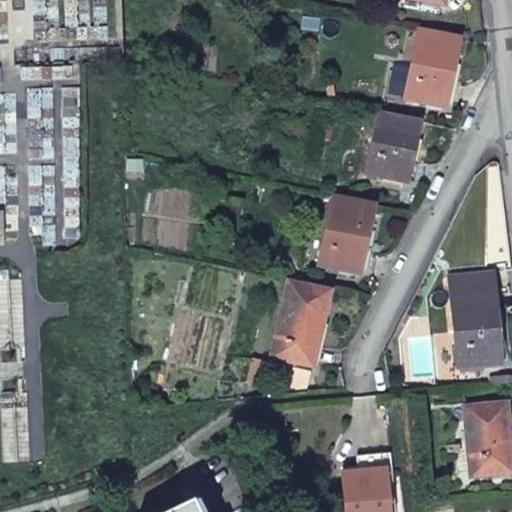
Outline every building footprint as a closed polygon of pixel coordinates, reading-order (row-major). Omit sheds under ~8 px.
[(444,107),(459,38),(417,30),(403,99),(444,107)] [(418,122),(377,114),(366,173),(406,181),(418,122)] [(374,205),(332,196),(318,265),(358,273),(374,205)] [(478,365),(498,364),(491,294),(488,295),(487,275),(450,278),(457,379),(479,377),(478,365)] [(328,291),(287,282),(271,358),(311,367),(328,291)] [(277,396),(305,393),(310,373),(269,363),(267,373),(282,375),(277,396)] [(261,374),(250,371),(247,382),(259,384),(261,374)] [(506,404),(464,407),(470,477),(511,473),(506,404)] [(363,456),(364,473),(386,471),(384,455),(363,456)] [(389,511),(386,471),(364,473),(343,474),(346,511),(389,511)] [(163,511),(195,511),(189,499),(163,511)]
